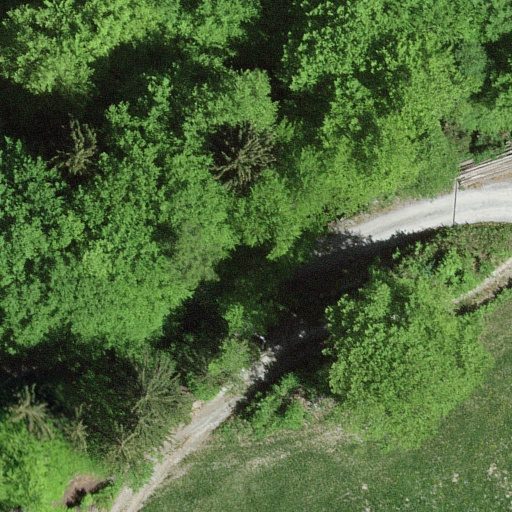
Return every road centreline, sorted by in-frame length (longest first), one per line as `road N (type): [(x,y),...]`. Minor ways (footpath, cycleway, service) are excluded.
road 1 (track): [(511,203),(485,199),(389,221),(0,377)]
road 2 (track): [(511,272),(486,291),(303,338),(160,449),(115,511)]
